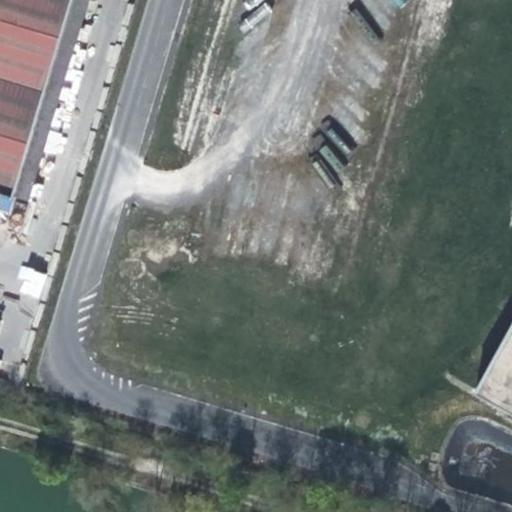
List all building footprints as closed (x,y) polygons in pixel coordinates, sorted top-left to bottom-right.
[(0,0),(0,132),(35,143),(77,0),(0,0)] [(94,0),(77,0),(35,143),(51,148),(94,0)] [(0,190),(20,196),(35,143),(0,132),(0,190)] [(35,201),(51,148),(35,143),(20,196),(35,201)] [(511,341),(489,383),(511,396),(511,341)]
